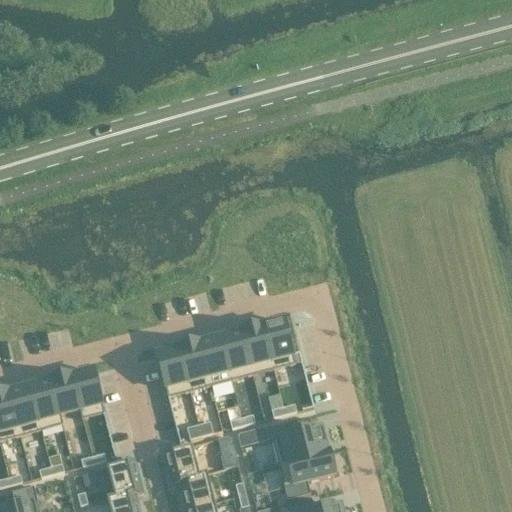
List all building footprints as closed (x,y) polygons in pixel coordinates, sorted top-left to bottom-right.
[(284,325),(262,330),(274,374),(296,369),(292,354),(294,353),(292,344),(290,345),(284,325)] [(262,330),(241,335),(253,379),(274,374),(262,330)] [(241,335),(221,341),(232,385),(253,379),(241,335)] [(221,341),(200,346),(211,390),(232,385),(221,341)] [(200,346),(179,352),(190,396),(211,390),(200,346)] [(179,352),(157,357),(168,401),(190,396),(179,352)] [(94,373),(72,379),(83,423),(105,418),(94,373)] [(72,379),(51,384),(62,429),(63,428),(61,419),(80,414),(82,423),(83,423),(72,379)] [(51,384),(30,390),(41,434),(62,429),(51,384)] [(30,390),(9,395),(20,439),(41,434),(30,390)] [(9,395),(0,397),(0,444),(20,439),(9,395)] [(295,408),(283,411),(285,419),(297,416),(295,408)] [(283,411),(272,414),(274,422),(285,419),(283,411)] [(253,419),(242,422),(244,430),(255,427),(253,419)] [(242,422),(230,425),(232,433),(244,430),(242,422)] [(293,427),(269,433),(279,469),(330,456),(329,455),(327,456),(321,432),(296,439),(293,427)] [(211,430),(200,433),(202,441),(213,438),(211,430)] [(200,433),(188,436),(190,444),(202,441),(200,433)] [(192,450),(166,457),(173,486),(207,478),(207,477),(200,479),(192,450)] [(330,456),(279,469),(287,504),(311,498),(308,486),(336,479),(330,456)] [(104,457),(93,460),(95,468),(106,465),(104,457)] [(236,458),(228,460),(231,472),(239,470),(236,458)] [(93,460),(81,463),(83,471),(95,468),(93,460)] [(134,465),(107,472),(115,500),(107,502),(108,504),(141,495),(134,465)] [(62,468),(51,471),(53,479),(64,476),(62,468)] [(51,471),(39,474),(41,482),(53,479),(51,471)] [(207,478),(173,486),(174,487),(181,486),(187,511),(192,511),(215,506),(207,478)] [(9,482),(0,484),(0,492),(11,490),(9,482)] [(243,487),(235,489),(238,500),(246,498),(243,487)] [(16,511),(12,511),(39,511),(34,490),(12,496),(16,511)] [(141,495),(108,504),(109,511),(138,511),(134,497),(142,496),(141,495)] [(85,496),(78,498),(80,510),(88,508),(85,496)] [(246,498),(238,500),(241,511),(249,510),(246,498)]
